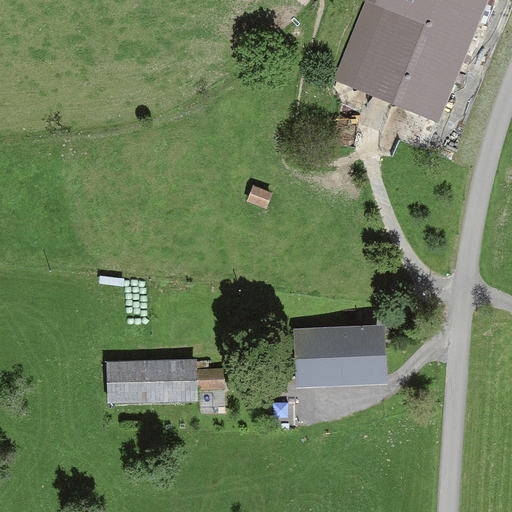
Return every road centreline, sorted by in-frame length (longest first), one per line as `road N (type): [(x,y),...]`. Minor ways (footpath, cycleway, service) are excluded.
road 1 (unclassified): [(511,84),(476,207),(448,511)]
road 2 (unknown): [(462,325),(393,380),(296,395)]
